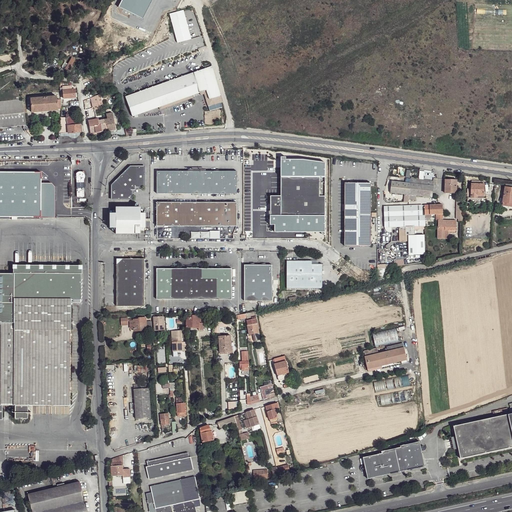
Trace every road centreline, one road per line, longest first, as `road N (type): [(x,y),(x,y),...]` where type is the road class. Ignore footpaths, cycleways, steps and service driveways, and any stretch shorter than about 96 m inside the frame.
road 1 (secondary): [(103,147),(232,136),(511,172)]
road 2 (unclassified): [(95,246),(307,245),(358,275),(374,275)]
road 3 (unclassified): [(95,246),(102,455)]
road 4 (unclassified): [(102,455),(278,397)]
road 5 (residential): [(87,148),(78,84),(20,73),(18,33),(0,31)]
road 6 (unclassified): [(356,511),(511,478)]
